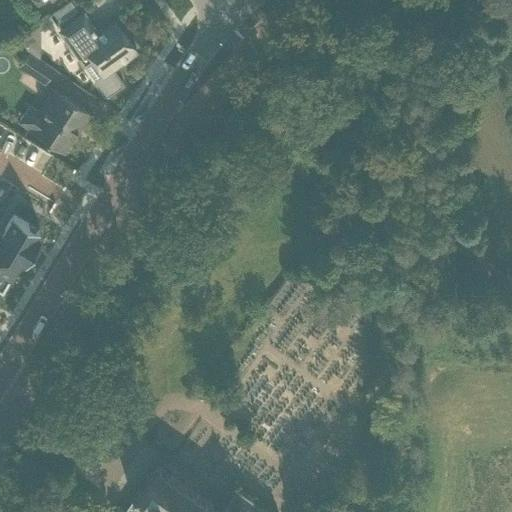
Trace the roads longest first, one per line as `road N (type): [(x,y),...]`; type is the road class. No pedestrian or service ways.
road 1 (tertiary): [(100,215),(223,18)]
road 2 (tertiary): [(0,383),(100,215)]
